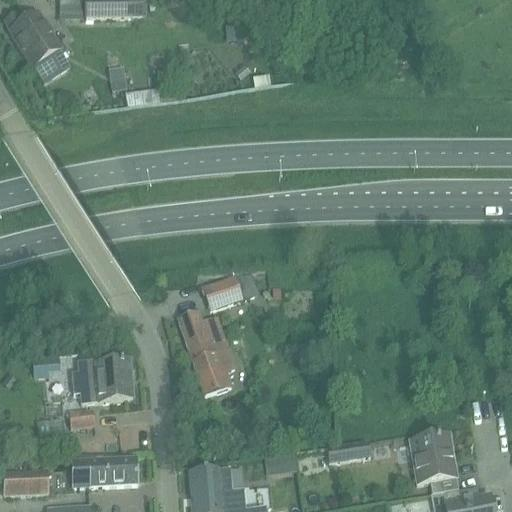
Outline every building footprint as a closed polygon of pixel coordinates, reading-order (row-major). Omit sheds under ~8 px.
[(85,2),(85,22),(143,22),(142,2),(85,2)] [(17,18),(5,25),(11,35),(10,36),(33,71),(60,54),(37,18),(23,27),(17,18)] [(234,280),(202,292),(210,315),(241,304),(254,299),(247,279),(234,280)] [(230,354),(218,321),(201,327),(198,316),(178,323),(204,401),(231,392),(219,358),(230,354)] [(78,376),(72,376),(73,397),(79,397),(80,408),(98,406),(132,404),(129,365),(96,368),(96,363),(77,365),(78,376)] [(93,414),(69,417),(71,433),(94,430),(93,414)] [(449,439),(410,446),(409,446),(417,490),(456,483),(453,467),(450,467),(448,458),(452,457),(449,439)] [(326,453),(329,467),(370,461),(368,447),(326,453)] [(138,489),(136,462),(68,466),(70,493),(138,489)] [(294,464),(276,466),(277,478),(296,476),(294,464)] [(232,496),(230,473),(191,476),(194,511),(220,511),(219,497),(232,496)] [(3,476),(5,499),(47,498),(47,474),(3,476)] [(446,497),(431,499),(432,511),(491,511),(490,500),(448,507),(446,497)]
